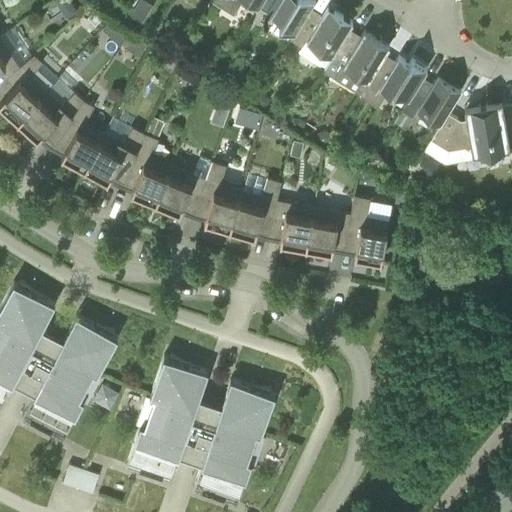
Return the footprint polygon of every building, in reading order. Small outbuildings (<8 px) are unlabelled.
[(253,0),(259,3),(261,0),(212,0),(234,14),(242,0),(253,0)] [(294,31),(310,5),(313,0),(261,0),(259,3),(258,5),(280,19),(279,21),(294,31)] [(306,38),(331,54),(349,27),(353,20),(327,4),(322,13),(310,5),(294,31),(290,38),(302,45),(306,38)] [(368,78),(383,54),(389,44),(364,28),(361,34),(349,27),(331,54),(331,55),(324,66),(336,74),(344,63),(368,78)] [(0,81),(20,64),(1,35),(1,34),(1,33),(0,33),(0,81)] [(0,104),(17,120),(47,88),(47,87),(46,88),(31,74),(44,60),(35,51),(20,64),(0,81),(0,97),(1,99),(0,99),(0,104)] [(409,97),(415,87),(427,67),(411,58),(409,61),(398,55),(394,61),(383,54),(368,78),(360,92),(382,106),(393,87),(409,97)] [(440,122),(447,111),(461,88),(437,74),(425,93),(415,87),(409,97),(401,109),(412,116),(417,107),(440,122)] [(40,135),(51,144),(85,96),(77,90),(64,104),(47,89),(48,88),(47,88),(17,120),(37,138),(40,135)] [(61,155),(84,168),(105,129),(104,130),(87,120),(96,103),(85,96),(51,144),(63,151),(61,155)] [(447,111),(440,122),(432,134),(450,145),(467,143),(472,150),(472,153),(478,152),(479,159),(506,154),(504,147),(510,146),(502,99),(464,106),(466,118),(460,119),(447,111)] [(236,118),(258,125),(263,110),(241,103),(236,118)] [(119,182),(121,182),(146,130),(136,125),(127,142),(106,130),(105,129),(84,168),(108,181),(110,176),(119,182)] [(131,192),(155,202),(172,161),(171,161),(171,162),(153,154),(161,136),(146,130),(121,182),(133,187),(131,192)] [(295,139),(292,154),(302,156),(305,141),(295,139)] [(204,221),(229,228),(242,186),(241,186),(241,187),(223,181),(229,163),(213,158),(206,176),(193,212),(205,216),(204,221)] [(191,212),(193,212),(206,176),(173,162),(172,161),(155,202),(180,212),(182,208),(191,212)] [(268,235),(277,197),(282,179),(269,175),(264,193),(243,187),(243,186),(242,186),(229,228),(255,236),(256,231),(268,235)] [(354,255),(381,260),(389,217),(388,217),(387,218),(369,215),(373,196),(354,192),(351,211),(344,249),(355,251),(354,255)] [(280,242),(306,246),(314,203),(313,203),(313,204),(277,197),(268,235),(281,237),(280,242)] [(332,246),(344,249),(351,211),(315,204),(314,203),(306,246),(332,251),(332,246)] [(0,404),(1,405),(14,380),(35,391),(22,416),(40,426),(42,421),(47,424),(45,428),(63,438),(84,399),(86,400),(100,375),(97,374),(118,335),(99,325),(96,324),(76,313),(63,338),(42,326),(55,302),(35,291),(32,290),(14,280),(0,305),(0,404)] [(140,423),(126,464),(145,471),(147,467),(152,468),(151,473),(170,480),(179,453),(202,461),(193,487),(212,494),(214,490),(219,491),(218,496),(237,502),(251,461),(254,462),(263,435),(261,434),(275,392),(255,386),(252,385),(231,377),(222,404),(199,396),(208,370),(187,362),(183,361),(164,354),(149,396),(147,395),(138,422),(140,423)] [(63,481),(93,491),(99,472),(69,462),(63,481)]
